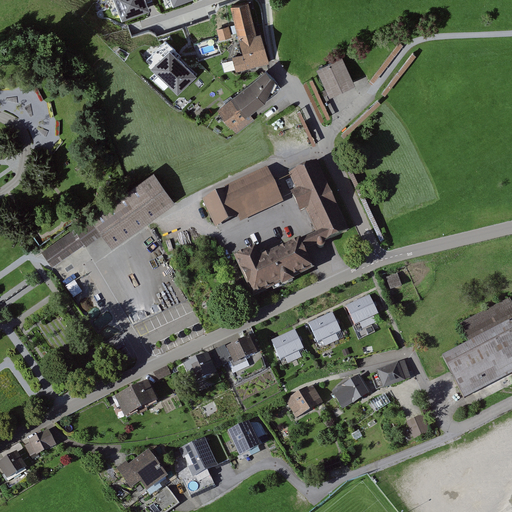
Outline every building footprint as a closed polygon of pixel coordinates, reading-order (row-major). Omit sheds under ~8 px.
[(143,0),(113,0),(122,21),(147,11),(143,0)] [(250,4),(232,8),(246,68),(268,63),(262,37),(258,38),(250,4)] [(152,64),(160,57),(156,52),(147,59),(152,64)] [(345,53),(317,66),(332,98),(360,85),(345,53)] [(193,78),(169,54),(154,69),(178,93),(193,78)] [(226,71),(236,68),(234,60),(224,63),(226,71)] [(265,75),(220,111),(237,132),(253,120),(249,116),(264,103),(273,83),(265,75)] [(322,121),(332,117),(314,77),(304,82),(322,121)] [(350,230),(319,161),(293,172),(325,242),(350,230)] [(205,201),(218,229),(285,195),(271,168),(205,201)] [(95,224),(113,249),(179,200),(160,175),(95,224)] [(90,223),(55,245),(66,262),(101,239),(90,223)] [(254,246),(234,256),(256,298),(321,265),(307,237),(261,260),(254,246)] [(397,275),(387,278),(393,295),(403,291),(397,275)] [(369,297),(347,308),(355,326),(378,315),(369,297)] [(443,357),(461,392),(510,366),(511,369),(511,301),(511,300),(462,324),(471,342),(443,357)] [(332,314),(309,325),(318,343),(340,332),(332,314)] [(295,332),(272,342),(281,360),(303,350),(295,332)] [(249,339),(228,348),(235,363),(255,354),(249,339)] [(225,348),(217,352),(223,365),(230,362),(228,359),(230,358),(225,348)] [(216,352),(186,366),(191,376),(183,380),(185,385),(194,381),(194,383),(215,373),(213,370),(222,365),(216,352)] [(379,374),(371,376),(376,390),(383,387),(384,388),(410,379),(404,362),(378,371),(379,374)] [(167,367),(154,374),(158,381),(170,374),(167,367)] [(342,389),(334,393),(343,409),(368,393),(359,378),(347,385),(346,383),(340,386),(342,389)] [(147,384),(114,400),(118,408),(121,406),(127,418),(156,403),(147,384)] [(292,399),(286,402),(295,417),(322,402),(313,386),(307,389),(307,388),(291,398),(292,399)] [(377,410),(390,403),(385,395),(372,401),(377,410)] [(423,416),(407,422),(414,439),(430,432),(423,416)] [(248,424),(230,432),(240,455),(259,446),(248,424)] [(287,429),(281,433),(283,437),(290,433),(287,429)] [(32,444),(26,447),(32,459),(39,456),(38,454),(55,445),(51,436),(47,433),(30,440),(32,444)] [(203,440),(182,450),(195,476),(190,478),(186,471),(179,474),(190,496),(212,486),(205,471),(215,467),(214,464),(228,457),(217,434),(203,441),(203,440)] [(0,459),(17,452),(15,447),(0,453),(0,459)] [(16,453),(0,462),(0,466),(8,479),(25,468),(16,453)] [(126,463),(118,469),(126,481),(124,486),(131,490),(140,482),(145,488),(164,474),(149,453),(129,467),(126,463)] [(338,460),(324,465),(327,472),(341,467),(338,460)] [(156,511),(146,498),(133,507),(137,511),(156,511)]
